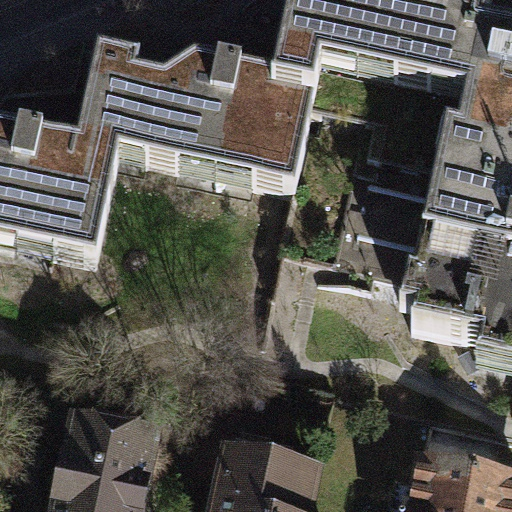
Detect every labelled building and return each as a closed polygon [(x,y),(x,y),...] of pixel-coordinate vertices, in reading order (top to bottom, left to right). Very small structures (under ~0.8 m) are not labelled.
[(462,112),(478,39),(485,0),(284,0),(268,82),(311,91),(303,125),(366,138),(359,173),(429,187),(430,182),(444,185),(452,147),(466,149),(473,115),(462,112)] [(430,182),(429,187),(415,252),(428,255),(420,290),(400,285),(392,322),(407,326),(404,339),(511,362),(511,46),(478,39),(462,112),(473,115),(466,149),(452,147),(444,185),(430,182)] [(311,91),(268,82),(187,64),(164,77),(131,70),(132,66),(89,57),(69,151),(65,169),(108,178),(114,150),(140,156),(137,170),(171,177),(174,164),(247,179),(244,193),(287,202),(303,125),(311,91)] [(89,272),(108,178),(65,169),(69,151),(0,136),(0,239),(48,250),(46,263),(89,272)] [(49,511),(135,511),(148,452),(66,435),(49,511)] [(222,459),(210,511),(299,511),(307,476),(222,459)] [(403,511),(511,511),(511,490),(413,470),(403,511)]
